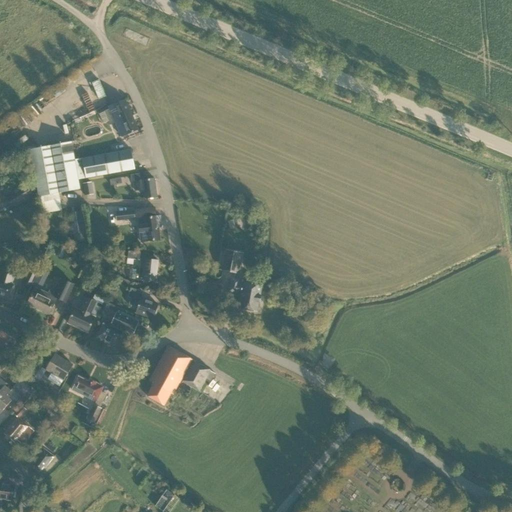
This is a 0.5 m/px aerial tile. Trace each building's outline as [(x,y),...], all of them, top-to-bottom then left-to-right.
[(92,83),(99,99),(106,96),(99,79),(92,83)] [(115,122),(122,137),(138,129),(126,100),(109,107),(110,109),(105,111),(110,125),(115,122)] [(135,169),(134,162),(131,150),(75,160),(72,142),(30,149),(39,197),(80,189),(78,179),(135,169)] [(144,180),(143,173),(130,175),(131,182),(134,181),(135,191),(144,190),(145,199),(157,197),(154,179),(144,180)] [(92,182),(83,183),(85,196),(93,194),(92,182)] [(33,195),(28,186),(7,198),(12,207),(33,195)] [(135,210),(136,211),(136,217),(137,219),(138,219),(141,242),(160,240),(159,227),(161,226),(160,216),(156,216),(155,207),(135,210)] [(82,211),(75,212),(79,234),(74,235),(75,243),(87,241),(82,211)] [(243,252),(225,250),(222,271),(240,273),(243,252)] [(128,258),(140,260),(141,252),(129,251),(128,258)] [(142,280),(156,282),(158,261),(142,259),(141,268),(144,268),(142,280)] [(0,295),(10,298),(14,285),(12,285),(16,271),(2,267),(0,275),(0,295)] [(32,281),(39,284),(43,275),(36,272),(32,281)] [(241,280),(231,278),(229,292),(241,294),(239,308),(257,311),(259,302),(261,296),(260,296),(262,286),(240,282),(241,280)] [(65,302),(74,284),(62,279),(57,290),(54,288),(50,289),(48,294),(35,287),(28,304),(49,314),(57,298),(65,302)] [(145,315),(154,318),(158,305),(141,299),(143,292),(131,288),(128,297),(131,298),(129,304),(138,307),(136,313),(144,316),(145,315)] [(107,300),(112,303),(117,293),(111,290),(107,300)] [(97,303),(86,297),(80,310),(75,308),(68,323),(88,332),(95,318),(91,316),(97,303)] [(110,305),(104,303),(99,313),(105,316),(110,305)] [(125,330),(133,334),(138,322),(117,313),(112,324),(105,321),(97,337),(118,346),(125,330)] [(11,350),(19,355),(25,347),(16,342),(20,335),(0,322),(0,344),(10,350),(11,350)] [(211,370),(168,346),(149,381),(154,383),(147,396),(164,406),(171,393),(173,394),(179,383),(181,383),(182,381),(199,391),(205,380),(209,382),(215,374),(210,371),(211,370)] [(73,365),(55,354),(46,369),(64,380),(73,365)] [(90,380),(89,382),(79,377),(74,385),(75,385),(72,390),(91,399),(92,399),(96,401),(103,386),(96,383),(90,380)] [(24,395),(29,388),(20,381),(14,388),(24,395)] [(11,391),(5,386),(0,391),(0,390),(0,413),(12,400),(6,396),(11,391)] [(29,388),(24,395),(29,399),(35,392),(29,388)] [(5,430),(3,433),(15,443),(18,440),(23,445),(34,431),(18,418),(26,410),(22,405),(14,414),(15,415),(3,428),(5,430)] [(94,423),(97,418),(101,408),(94,405),(87,419),(94,423)] [(46,447),(53,452),(56,448),(49,443),(46,447)] [(54,456),(43,448),(34,460),(36,462),(33,465),(41,471),(44,467),(46,468),(54,456)] [(13,500),(15,486),(3,485),(4,483),(0,482),(0,498),(4,499),(13,500)]
